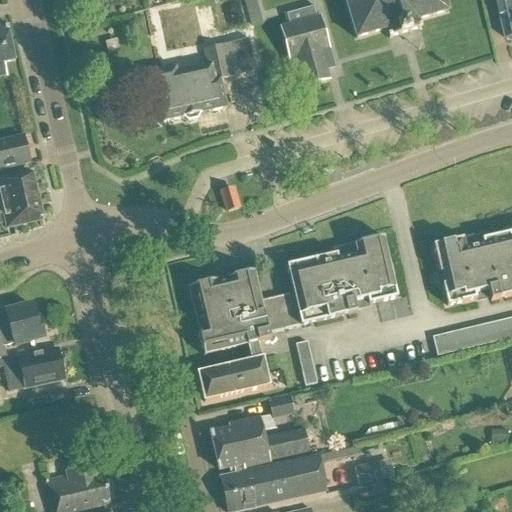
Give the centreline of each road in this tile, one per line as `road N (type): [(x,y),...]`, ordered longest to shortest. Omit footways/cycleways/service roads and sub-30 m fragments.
road 1 (tertiary): [(511,135),(241,235),(137,221),(80,235)]
road 2 (residential): [(205,511),(162,335),(138,327),(104,335)]
road 3 (tertiary): [(80,235),(28,0)]
road 4 (tertiary): [(146,511),(104,335)]
